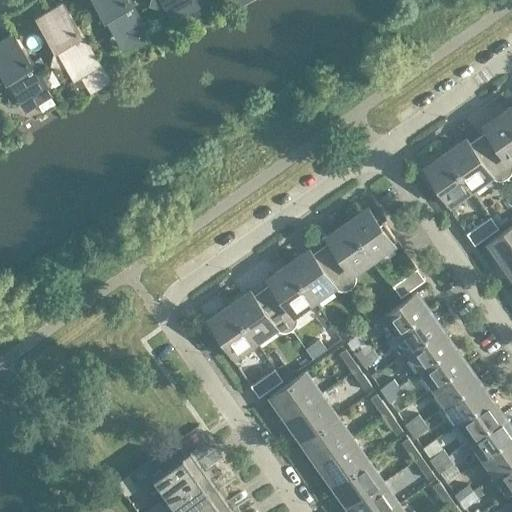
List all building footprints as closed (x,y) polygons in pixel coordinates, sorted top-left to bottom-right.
[(97,0),(124,44),(148,30),(130,0),(97,0)] [(151,0),(150,5),(171,11),(174,15),(197,1),(196,0),(151,0)] [(40,17),(56,43),(50,65),(73,71),(75,74),(77,73),(87,87),(108,74),(64,3),(40,17)] [(0,62),(27,105),(50,90),(14,34),(0,42),(0,62)] [(511,158),(511,120),(505,111),(492,120),(495,123),(478,135),(509,178),(508,177),(511,175),(511,172),(511,160),(511,159),(511,158)] [(509,178),(478,135),(462,147),(459,143),(446,152),(471,188),(490,175),(492,177),(495,179),(498,180),(501,180),(504,179),(507,178),(508,179),(509,178)] [(471,188),(446,152),(433,161),(436,165),(429,170),(438,182),(435,185),(434,184),(433,185),(447,205),(471,188)] [(361,212),(348,221),(373,257),(397,240),(383,220),(382,220),(383,221),(379,224),(370,211),(363,216),(361,212)] [(467,233),(475,244),(499,227),(491,216),(467,233)] [(373,257),(348,221),(335,230),(338,234),(321,246),(352,289),(351,287),(354,285),(356,282),(357,279),(357,276),(356,273),(354,270),(373,257)] [(511,251),(511,224),(489,241),(502,259),(511,251)] [(352,289),(321,246),(305,258),(302,254),(289,263),(314,298),(333,285),(335,288),(338,289),(341,290),(344,290),(347,290),(350,288),(351,289),(352,289)] [(511,251),(502,259),(511,273),(511,251)] [(314,298),(289,263),(276,272),(279,276),(262,287),(293,330),(293,329),(295,327),(297,324),(298,321),(298,317),(297,314),(296,311),(314,298)] [(393,285),(401,296),(425,279),(417,268),(393,285)] [(293,330),(262,287),(246,299),(243,295),(230,304),(255,340),(274,327),(276,329),(279,331),(282,332),(285,332),(289,331),(292,330),(292,331),(293,330)] [(387,302),(396,296),(391,289),(382,295),(387,302)] [(430,310),(417,291),(385,314),(398,332),(430,310)] [(255,340),(230,304),(218,313),(220,317),(214,322),(222,334),(219,337),(218,336),(217,337),(231,357),(255,340)] [(442,327),(430,310),(398,332),(410,350),(442,327)] [(351,329),(347,324),(339,330),(343,335),(351,329)] [(455,345),(442,327),(410,350),(423,367),(455,345)] [(305,345),(312,355),(322,348),(315,338),(305,345)] [(369,343),(356,352),(360,359),(374,349),(369,343)] [(467,363),(455,345),(423,367),(435,385),(467,363)] [(359,367),(346,348),(339,353),(352,371),(359,367)] [(378,356),(374,349),(360,359),(365,365),(378,356)] [(480,380),(467,363),(435,385),(448,403),(480,380)] [(372,385),(359,367),(352,371),(366,390),(372,385)] [(251,385),(259,396),(283,379),(275,368),(251,385)] [(321,394),(305,371),(272,394),(283,409),(285,408),(290,415),(288,416),(288,417),(321,394)] [(394,378),(381,387),(385,394),(399,385),(394,378)] [(492,398),(480,380),(448,403),(460,420),(492,398)] [(403,391),(399,385),(385,394),(390,401),(403,391)] [(390,411),(377,392),(370,397),(384,416),(390,411)] [(337,416),(321,394),(288,417),(290,416),(295,423),(293,424),(304,439),(337,416)] [(505,416),(492,398),(460,420),(473,438),(505,416)] [(403,430),(390,411),(384,416),(397,434),(403,430)] [(419,413),(405,423),(410,429),(423,420),(419,413)] [(352,438),(337,416),(304,439),(314,454),(316,452),(321,459),(319,460),(319,461),(352,438)] [(511,436),(511,426),(505,416),(473,438),(485,456),(511,436)] [(428,427),(423,420),(410,429),(415,436),(428,427)] [(511,463),(511,436),(485,456),(498,473),(511,463)] [(421,455),(408,437),(402,441),(415,460),(421,455)] [(368,460),(352,438),(319,461),(320,461),(322,460),(326,467),(324,468),(335,483),(368,460)] [(199,455),(196,447),(186,453),(151,477),(156,484),(166,497),(165,497),(166,498),(202,472),(202,471),(193,459),(199,455)] [(444,449),(430,458),(435,465),(448,455),(444,449)] [(434,474),(421,455),(415,460),(428,478),(434,474)] [(453,462),(448,455),(435,465),(440,471),(453,462)] [(383,482),(368,460),(335,483),(345,498),(347,496),(352,503),(350,505),(383,482)] [(511,490),(511,463),(498,473),(510,492),(511,490)] [(213,474),(209,466),(202,471),(202,472),(166,498),(170,503),(176,511),(187,511),(216,492),(216,491),(207,479),(213,474)] [(127,475),(117,482),(122,489),(132,482),(127,475)] [(452,499),(439,481),(433,485),(446,504),(452,499)] [(387,511),(399,504),(383,482),(350,505),(351,506),(353,504),(357,511),(355,511),(387,511)] [(469,484),(455,493),(460,500),(473,491),(469,484)] [(227,494),(223,486),(216,491),(216,492),(187,511),(228,511),(230,511),(221,498),(227,494)] [(478,497),(473,491),(460,500),(465,507),(478,497)] [(461,511),(452,499),(446,504),(451,511),(461,511)]
